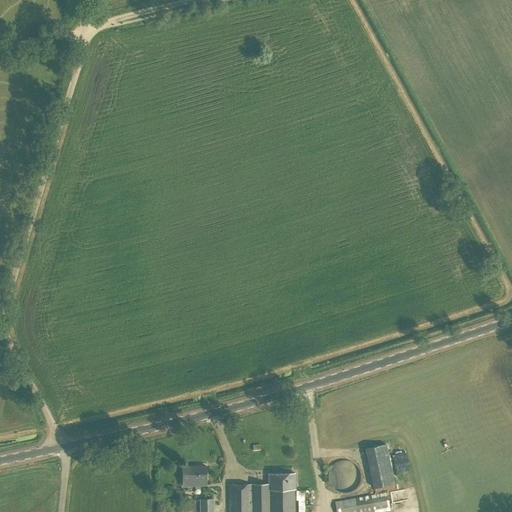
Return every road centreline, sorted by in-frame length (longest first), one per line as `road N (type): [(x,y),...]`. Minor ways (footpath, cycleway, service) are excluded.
road 1 (tertiary): [(511,320),(230,407),(59,444)]
road 2 (unclassified): [(59,444),(10,345),(3,312),(81,53),(82,0)]
road 3 (track): [(194,0),(0,46)]
